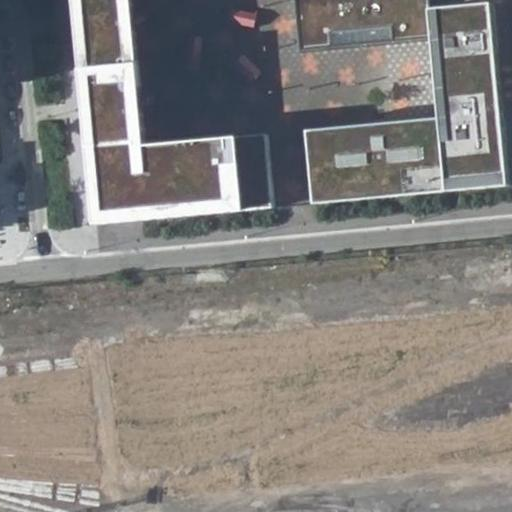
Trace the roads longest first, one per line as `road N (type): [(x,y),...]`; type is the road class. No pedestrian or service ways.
road 1 (secondary): [(24,271),(511,225)]
road 2 (residential): [(2,0),(24,271)]
